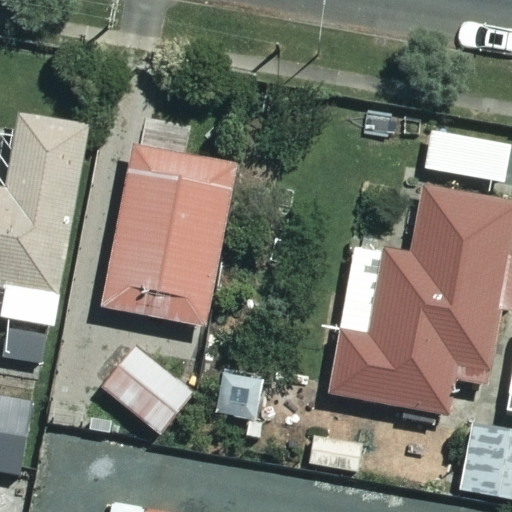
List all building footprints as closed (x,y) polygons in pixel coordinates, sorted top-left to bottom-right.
[(4,357),(52,363),(56,332),(74,334),(98,133),(26,124),(18,193),(0,191),(0,316),(8,317),(4,357)] [(511,144),(441,131),(433,173),(511,188),(511,144)] [(234,160),(127,139),(94,303),(201,324),(234,160)] [(511,266),(511,205),(425,191),(415,256),(355,247),(331,397),(449,416),(455,378),(494,384),(511,266)] [(189,387),(130,345),(99,387),(159,430),(189,387)] [(274,380),(231,374),(225,419),(268,425),(274,380)] [(44,405),(0,396),(0,474),(30,480),(44,405)] [(511,437),(478,430),(465,491),(511,501),(511,437)]
